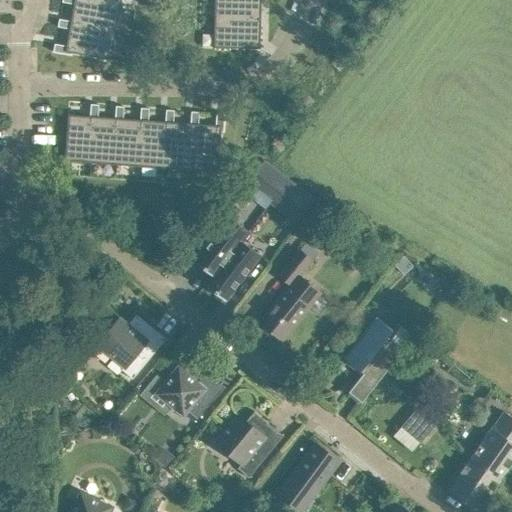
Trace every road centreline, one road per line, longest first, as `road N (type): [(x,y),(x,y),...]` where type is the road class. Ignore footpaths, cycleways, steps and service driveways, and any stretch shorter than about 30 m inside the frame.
road 1 (residential): [(446,511),(51,197),(21,183)]
road 2 (residential): [(19,90),(205,89),(254,78),(278,64),(306,0)]
